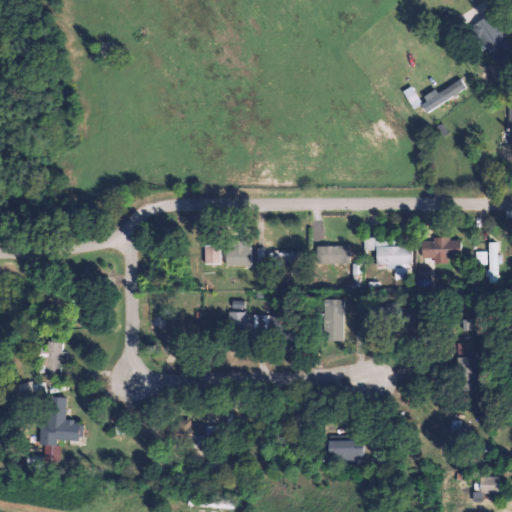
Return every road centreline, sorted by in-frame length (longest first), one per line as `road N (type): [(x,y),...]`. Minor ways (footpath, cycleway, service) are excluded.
road 1 (residential): [(511,203),(171,203),(106,243),(0,250)]
road 2 (residential): [(394,380),(156,379),(137,350),(135,224)]
